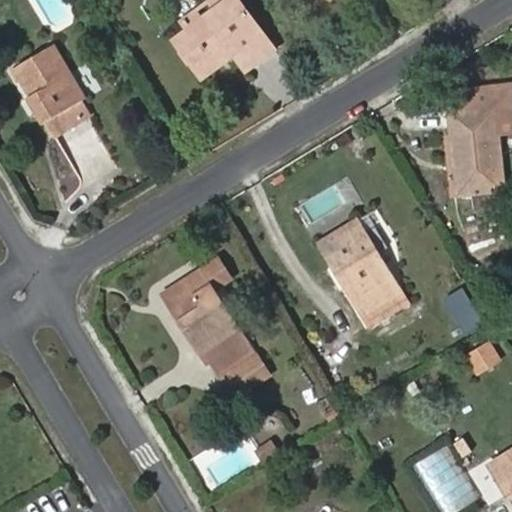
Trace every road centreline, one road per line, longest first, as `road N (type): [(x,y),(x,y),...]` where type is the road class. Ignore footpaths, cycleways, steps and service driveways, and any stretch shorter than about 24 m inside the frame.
road 1 (residential): [(511,7),(54,288)]
road 2 (residential): [(188,511),(54,288)]
road 3 (residential): [(1,317),(118,511)]
